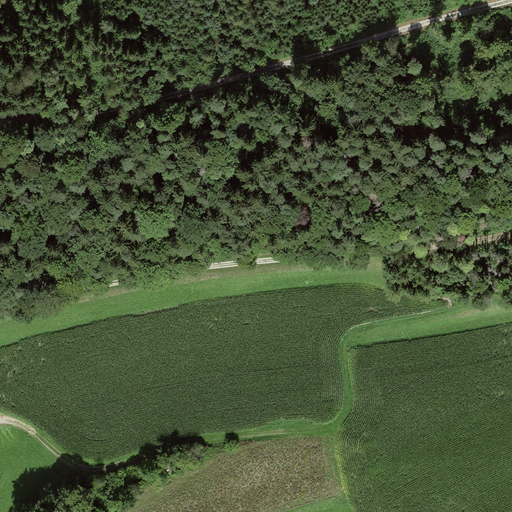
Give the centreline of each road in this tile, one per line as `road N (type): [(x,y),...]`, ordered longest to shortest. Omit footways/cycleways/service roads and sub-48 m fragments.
road 1 (track): [(0,133),(167,99),(511,1)]
road 2 (track): [(511,226),(420,246),(234,265),(0,310)]
road 3 (track): [(0,421),(20,424),(93,473),(175,444),(319,428)]
